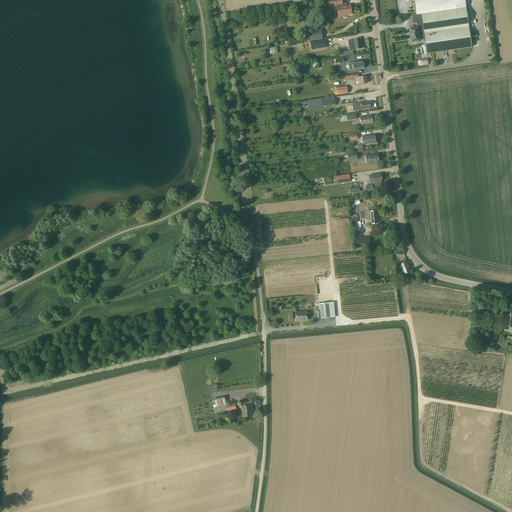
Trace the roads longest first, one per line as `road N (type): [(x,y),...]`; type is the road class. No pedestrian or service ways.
road 1 (tertiary): [(511,292),(439,277),(410,254),(372,0)]
road 2 (unclassified): [(256,511),(265,446),(262,318)]
